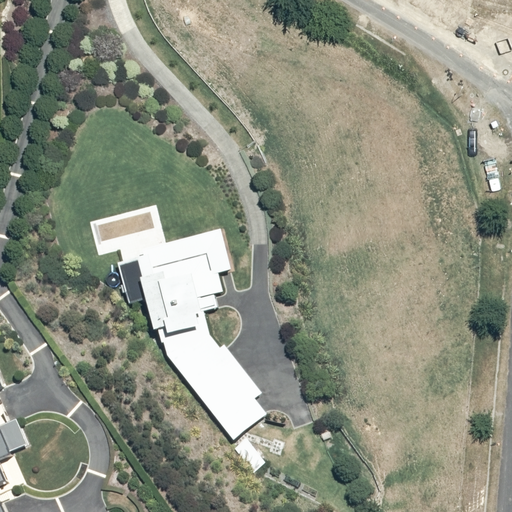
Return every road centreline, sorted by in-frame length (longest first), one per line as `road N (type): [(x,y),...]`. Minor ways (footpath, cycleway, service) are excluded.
road 1 (unknown): [(62,0),(4,275),(74,385)]
road 2 (residential): [(511,96),(372,0)]
